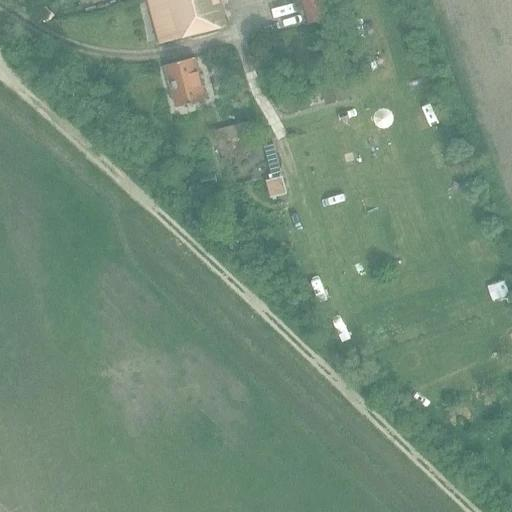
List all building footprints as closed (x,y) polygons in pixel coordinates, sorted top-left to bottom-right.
[(226,26),(219,0),(148,0),(160,43),(226,26)] [(300,0),(307,25),(332,18),(327,0),(300,0)] [(177,107),(206,99),(195,57),(165,65),(177,107)] [(250,121),(215,130),(217,141),(253,132),(250,121)] [(272,194),(289,190),(276,140),(266,142),(275,175),(267,177),(272,194)]
